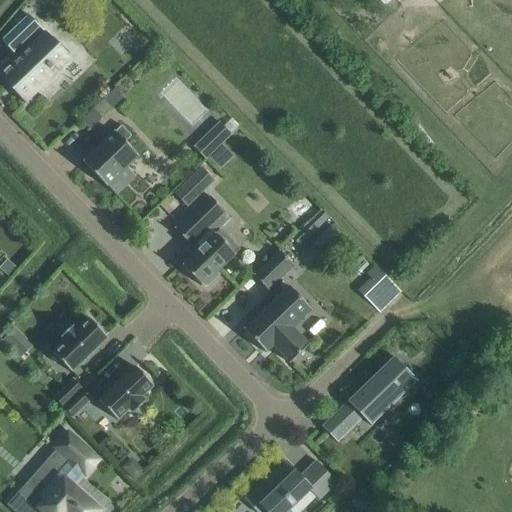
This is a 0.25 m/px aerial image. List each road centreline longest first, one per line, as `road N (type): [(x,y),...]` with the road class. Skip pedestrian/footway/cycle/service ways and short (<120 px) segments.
road 1 (residential): [(0,129),(278,419)]
road 2 (residential): [(398,304),(278,419)]
road 3 (residential): [(278,419),(175,511)]
